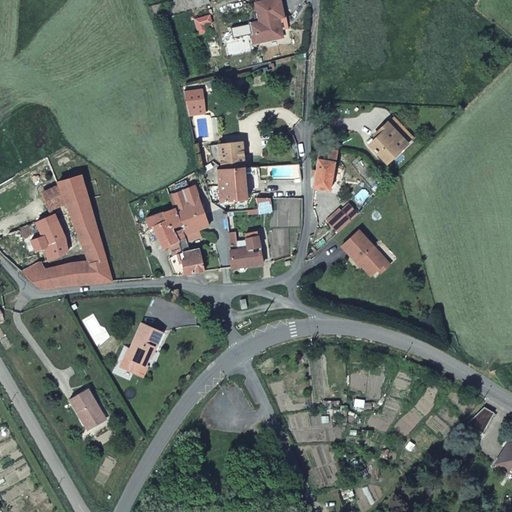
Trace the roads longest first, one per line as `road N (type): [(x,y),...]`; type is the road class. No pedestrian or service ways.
road 1 (residential): [(292,273),(307,206),(315,0)]
road 2 (residential): [(218,292),(173,282),(34,292),(0,260)]
road 3 (secondary): [(318,325),(408,343),(511,399)]
road 4 (secondary): [(122,511),(183,403),(240,351)]
road 5 (residential): [(240,351),(318,511)]
road 6 (residential): [(0,371),(82,511)]
